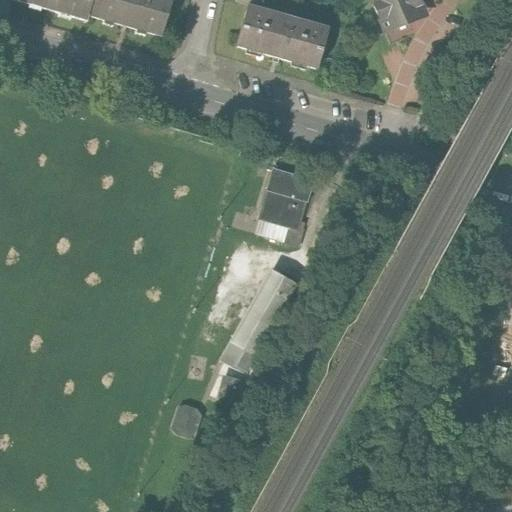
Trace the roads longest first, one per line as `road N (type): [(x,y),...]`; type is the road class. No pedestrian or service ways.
road 1 (tertiary): [(189,94),(511,188)]
road 2 (tertiary): [(0,36),(189,94)]
